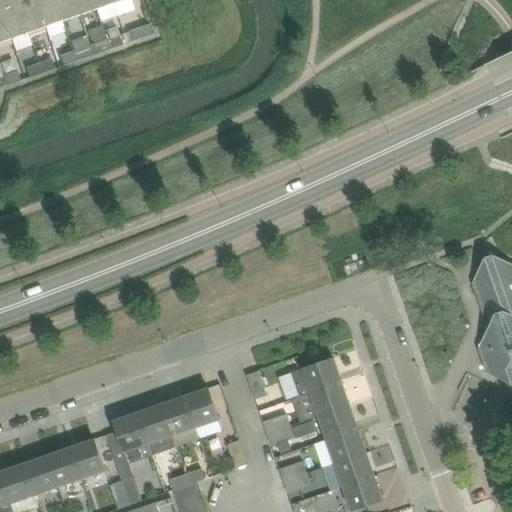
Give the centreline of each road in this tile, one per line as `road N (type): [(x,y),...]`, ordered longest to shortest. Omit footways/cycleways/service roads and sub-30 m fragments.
road 1 (tertiary): [(0,312),(177,244),(511,93)]
road 2 (residential): [(0,412),(344,291),(369,293)]
road 3 (residential): [(456,511),(388,314),(369,293)]
